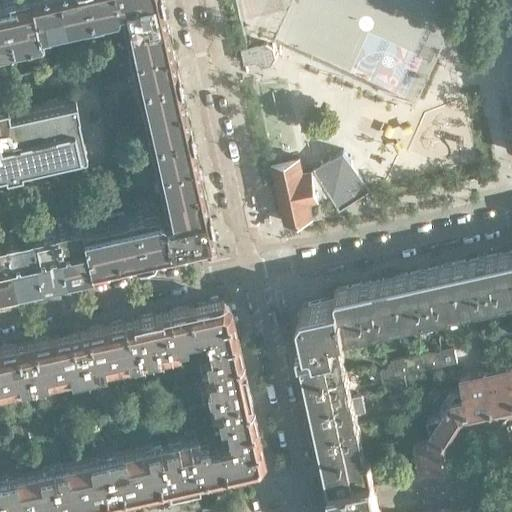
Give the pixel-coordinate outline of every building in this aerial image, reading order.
[(9,39),(0,0),(0,50),(3,50),(1,41),(9,39)] [(38,33),(37,30),(30,0),(0,0),(9,39),(38,33)] [(63,19),(58,0),(30,0),(37,30),(47,28),(46,23),(63,19)] [(91,18),(86,0),(58,0),(63,19),(80,15),(81,20),(91,18)] [(115,6),(114,0),(86,0),(91,18),(100,16),(99,11),(113,8),(115,6)] [(165,15),(161,0),(122,0),(128,24),(165,15)] [(171,42),(165,16),(165,15),(128,24),(132,41),(126,43),(129,52),(171,42)] [(275,54),(273,46),(266,41),(247,45),(242,46),(245,60),(254,57),(262,62),(270,61),(275,54)] [(177,70),(175,60),(171,42),(129,52),(127,52),(132,72),(133,71),(135,80),(177,70)] [(185,92),(183,85),(180,83),(179,81),(180,81),(177,70),(135,80),(135,82),(140,80),(146,106),(183,98),(183,96),(185,92)] [(120,83),(119,75),(105,78),(106,86),(113,84),(120,83)] [(128,81),(120,83),(113,84),(116,95),(130,92),(128,81)] [(113,84),(106,86),(99,88),(102,98),(116,95),(113,84)] [(85,143),(77,105),(78,105),(75,92),(9,106),(7,96),(0,91),(0,185),(25,180),(21,157),(78,144),(79,145),(80,146),(81,146),(82,146),(83,146),(84,145),(85,145),(85,144),(85,143)] [(190,126),(187,115),(187,116),(187,114),(189,110),(187,103),(183,100),(183,98),(146,106),(150,125),(145,126),(147,135),(190,126)] [(125,140),(122,125),(108,128),(112,143),(125,140)] [(195,154),(195,152),(197,148),(196,141),(192,138),(192,136),(190,126),(147,135),(125,140),(112,143),(114,153),(154,144),(159,162),(195,154)] [(369,187),(344,148),(315,166),(315,167),(312,169),(311,168),(303,170),(299,156),(272,162),(276,180),(285,221),(313,214),(309,200),(318,198),(318,197),(331,194),(340,207),(370,188),(371,188),(370,186),(369,187)] [(203,174),(201,167),(198,164),(195,154),(159,162),(153,163),(156,173),(161,172),(165,189),(202,181),(202,180),(201,180),(201,178),(203,174)] [(208,208),(202,181),(165,189),(170,213),(171,217),(208,208)] [(125,203),(122,192),(104,196),(106,207),(125,203)] [(90,217),(87,200),(78,202),(82,219),(90,217)] [(64,213),(62,205),(53,207),(55,215),(64,213)] [(55,215),(53,207),(38,210),(40,219),(55,215)] [(214,236),(208,208),(171,217),(170,213),(165,214),(164,213),(161,211),(169,246),(214,236)] [(169,246),(161,211),(159,210),(145,213),(144,209),(134,211),(143,252),(153,250),(157,252),(164,251),(167,247),(169,246)] [(143,252),(134,211),(124,213),(125,217),(109,221),(117,258),(119,257),(123,260),(130,258),(133,254),(143,252)] [(15,228),(12,216),(3,218),(6,230),(15,228)] [(117,258),(109,221),(93,224),(93,220),(83,222),(92,263),(117,258)] [(92,263),(83,222),(68,225),(67,221),(57,223),(58,228),(67,269),(75,267),(82,267),(89,264),(92,263)] [(67,269),(58,228),(43,231),(42,227),(32,229),(33,233),(42,274),(50,273),(57,273),(63,270),(67,269)] [(42,274),(33,233),(18,237),(17,232),(7,234),(8,239),(17,280),(25,278),(32,278),(39,275),(42,274)] [(17,280),(8,239),(0,240),(0,283),(7,284),(13,281),(17,280)] [(511,293),(511,248),(453,261),(462,304),(511,293)] [(462,304),(453,261),(394,274),(404,317),(462,304)] [(404,317),(394,274),(336,287),(336,288),(337,295),(338,295),(344,324),(345,330),(404,317)] [(338,295),(337,295),(310,301),(305,300),(304,300),(303,300),(303,301),(302,301),(302,302),(302,303),(303,304),(300,308),(299,308),(298,308),(297,309),(297,310),(297,311),(298,312),(299,313),(300,314),(301,314),(301,315),(306,338),(306,339),(305,340),(300,341),(299,341),(299,342),(301,351),(338,342),(335,326),(344,324),(338,295)] [(237,336),(229,303),(229,302),(229,301),(222,296),(221,296),(220,296),(219,297),(186,304),(193,334),(195,345),(206,342),(206,343),(237,336)] [(193,334),(186,304),(159,310),(168,352),(179,350),(177,344),(186,342),(184,336),(193,334)] [(168,352),(159,310),(132,316),(141,358),(168,352)] [(141,358),(132,316),(78,328),(87,370),(141,358)] [(511,334),(511,323),(481,330),(484,341),(511,334)] [(87,370),(78,328),(24,340),(33,382),(87,370)] [(484,341),(481,330),(475,332),(477,342),(484,341)] [(477,342),(475,332),(469,333),(471,343),(477,342)] [(243,364),(237,336),(206,343),(208,352),(203,353),(205,363),(200,364),(202,373),(243,364)] [(0,389),(33,382),(24,340),(0,344),(0,389)] [(344,369),(342,359),(346,358),(343,341),(338,342),(301,351),(306,377),(344,369)] [(457,359),(454,343),(438,346),(442,362),(457,359)] [(442,362),(438,346),(423,350),(426,366),(442,362)] [(426,366),(423,350),(407,353),(411,369),(426,366)] [(411,369),(407,353),(392,356),(389,361),(404,371),(411,369)] [(410,399),(404,371),(389,361),(386,367),(388,376),(390,386),(391,393),(399,391),(402,401),(410,399)] [(250,394),(243,364),(202,373),(209,403),(250,394)] [(511,404),(511,370),(511,365),(500,368),(501,372),(487,375),(494,408),(511,404)] [(388,376),(386,367),(377,368),(380,378),(388,376)] [(350,395),(348,385),(352,384),(349,368),(344,369),(306,377),(312,404),(350,395)] [(494,408),(487,375),(473,378),(472,374),(461,376),(464,387),(469,414),(494,408)] [(390,386),(388,376),(380,378),(382,388),(390,386)] [(469,414),(464,387),(456,389),(439,415),(428,417),(432,437),(449,433),(452,435),(465,415),(469,414)] [(402,401),(399,391),(391,393),(394,403),(402,401)] [(256,422),(250,394),(209,403),(211,413),(216,412),(218,421),(224,420),(226,429),(256,422)] [(356,422),(354,412),(358,411),(354,394),(350,395),(312,404),(318,430),(356,422)] [(412,409),(410,399),(402,401),(404,411),(412,409)] [(404,411),(402,401),(394,403),(396,413),(404,411)] [(362,448),(360,438),(364,437),(360,421),(356,422),(318,430),(324,456),(362,448)] [(264,455),(256,422),(226,429),(228,439),(217,442),(224,472),(258,465),(259,465),(260,464),(260,463),(264,457),(264,456),(264,455)] [(224,472),(217,442),(209,444),(207,438),(199,439),(198,433),(187,436),(196,478),(224,472)] [(456,452),(452,435),(449,433),(432,437),(417,440),(420,456),(416,457),(418,469),(457,457),(458,457),(459,456),(459,455),(459,454),(459,453),(458,452),(457,452),(456,452)] [(196,478),(187,436),(160,442),(169,484),(196,478)] [(169,484),(160,442),(106,454),(115,496),(169,484)] [(372,474),(368,457),(364,458),(362,448),(324,456),(330,483),(372,474)] [(115,496),(106,454),(52,465),(61,508),(115,496)] [(405,473),(400,458),(384,463),(388,478),(405,473)] [(42,511),(61,508),(52,465),(0,476),(0,486),(5,511),(42,511)] [(380,511),(377,499),(374,483),(372,474),(330,483),(335,508),(336,511),(380,511)]
